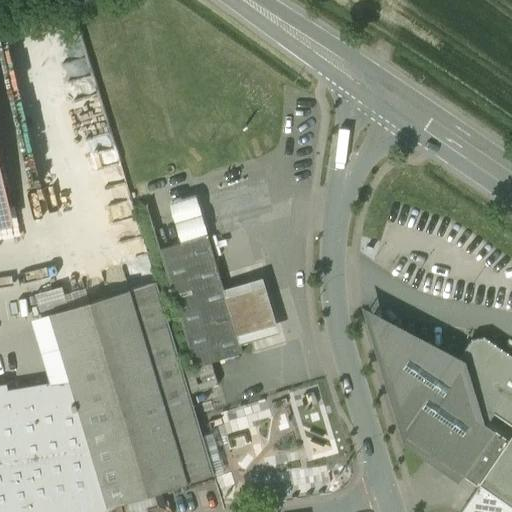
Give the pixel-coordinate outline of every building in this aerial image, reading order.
[(171,204),(183,242),(209,235),(197,196),(171,204)] [(226,291),(209,235),(183,242),(159,250),(195,367),(212,362),(244,352),(241,343),(226,291)] [(157,281),(51,312),(71,379),(109,506),(215,475),(157,281)] [(262,282),(226,291),(241,343),(276,334),(262,282)] [(471,350),(462,357),(464,361),(461,366),(371,319),(406,437),(478,486),(480,483),(511,436),(511,362),(484,343),(475,345),(472,350),(471,350)] [(195,367),(185,370),(192,393),(219,385),(212,362),(195,367)] [(71,379),(8,389),(7,384),(0,384),(0,511),(74,511),(109,506),(71,379)] [(511,436),(480,483),(511,505),(511,436)]
